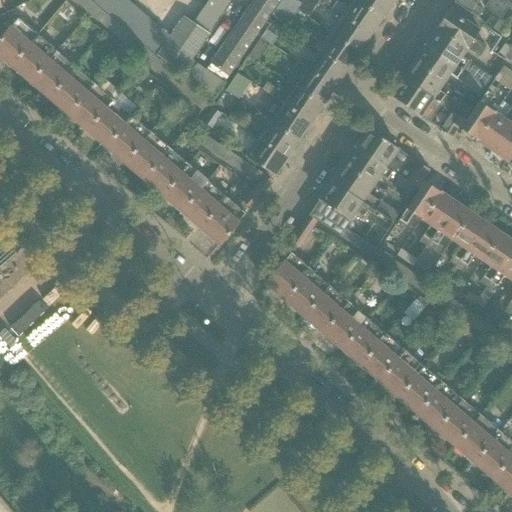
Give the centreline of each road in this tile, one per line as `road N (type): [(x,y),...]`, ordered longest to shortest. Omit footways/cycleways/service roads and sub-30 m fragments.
road 1 (tertiary): [(452,511),(216,305)]
road 2 (tertiary): [(216,305),(0,123)]
road 3 (residential): [(216,305),(359,100)]
road 4 (residential): [(511,203),(359,100)]
road 5 (residential): [(359,100),(427,0)]
